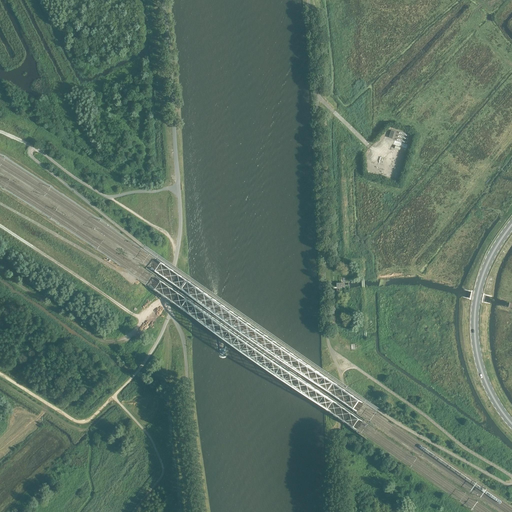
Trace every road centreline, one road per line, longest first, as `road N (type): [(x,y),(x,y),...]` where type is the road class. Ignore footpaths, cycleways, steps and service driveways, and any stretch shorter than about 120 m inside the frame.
road 1 (unclassified): [(171,316),(166,294),(180,222),(162,0)]
road 2 (unknown): [(174,321),(158,356),(83,430),(0,380)]
road 3 (track): [(143,321),(0,226)]
road 4 (track): [(0,203),(132,281)]
road 5 (secondary): [(511,424),(479,365),(477,293)]
